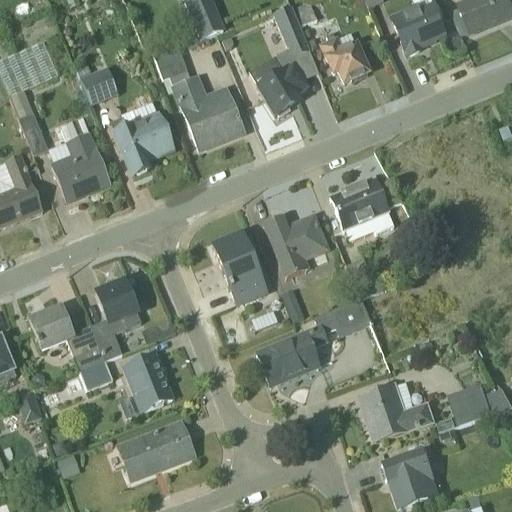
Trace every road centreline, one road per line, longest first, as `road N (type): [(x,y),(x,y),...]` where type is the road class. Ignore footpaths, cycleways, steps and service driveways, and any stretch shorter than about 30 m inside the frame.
road 1 (residential): [(151,226),(511,76)]
road 2 (residential): [(240,438),(151,226)]
road 3 (residential): [(0,288),(151,226)]
